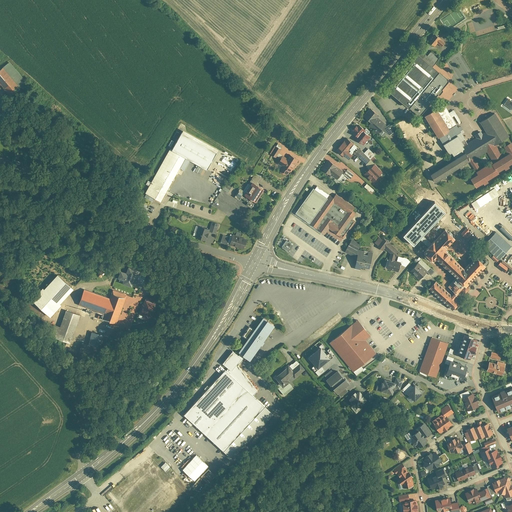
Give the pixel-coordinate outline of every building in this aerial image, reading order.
[(428,40),(435,46),(437,43),(441,46),(444,42),(434,33),(428,40)] [(414,52),(385,88),(419,116),(423,111),(448,79),(414,52)] [(9,62),(0,69),(0,83),(10,96),(27,82),(9,62)] [(377,117),(379,115),(370,107),(362,116),(370,122),(367,125),(378,134),(379,132),(385,125),(386,124),(377,117)] [(445,107),(426,118),(451,159),(430,172),(436,183),(470,163),(475,173),(469,177),(477,190),(501,175),(499,173),(511,164),(511,141),(502,147),(506,152),(503,154),(497,146),(511,137),(495,113),(479,124),(486,135),(471,145),(468,141),(472,138),(467,132),(466,133),(461,126),(458,128),(452,119),(454,118),(459,126),(461,123),(454,111),(449,114),(445,107)] [(385,125),(379,132),(383,136),(384,134),(389,134),(393,132),(392,130),(395,128),(391,122),(386,126),(385,125)] [(355,138),(363,144),(369,136),(363,132),(365,130),(359,125),(357,127),(356,126),(353,130),(354,130),(352,132),(357,136),(355,138)] [(181,133),(172,149),(207,169),(216,152),(181,133)] [(346,138),(336,149),(348,159),(354,153),(358,147),(346,138)] [(275,146),(271,154),(276,157),(280,149),(275,146)] [(370,157),(358,147),(354,153),(366,163),(370,157)] [(146,194),(160,202),(185,158),(170,150),(146,194)] [(281,166),(279,170),(288,175),(297,159),(289,154),(286,159),(282,156),(277,164),(281,166)] [(327,160),(322,168),(337,179),(342,171),(327,160)] [(374,163),(364,173),(372,181),(382,172),(374,163)] [(346,169),(343,174),(350,179),(353,175),(346,169)] [(240,189),(235,197),(239,200),(241,198),(248,202),(246,205),(252,208),(255,201),(256,202),(264,189),(253,183),(246,193),(240,189)] [(366,183),(363,186),(369,192),(372,189),(366,183)] [(225,184),(221,189),(227,192),(230,187),(225,184)] [(350,212),(353,208),(335,194),(332,198),(315,186),(294,214),(324,235),(328,230),(341,239),(354,222),(351,220),(355,214),(350,212)] [(474,209),(497,194),(492,187),(469,203),(474,209)] [(141,202),(136,211),(143,215),(148,206),(141,202)] [(444,249),(455,238),(445,230),(435,241),(435,240),(432,244),(423,236),(445,212),(435,202),(403,236),(414,245),(420,239),(428,247),(424,252),(433,261),(436,258),(446,268),(446,267),(457,277),(449,287),(455,293),(452,296),(436,282),(429,289),(453,310),(459,303),(454,298),(462,290),(465,293),(469,289),(466,286),(485,265),(488,262),(488,261),(485,259),(484,259),(483,260),(481,257),(479,260),(473,254),(468,259),(472,262),(465,269),(454,259),(444,249)] [(218,224),(212,222),(209,232),(215,234),(218,224)] [(208,229),(199,226),(196,235),(205,238),(208,229)] [(461,233),(469,240),(474,235),(466,227),(461,233)] [(495,232),(483,245),(493,254),(498,259),(511,246),(495,232)] [(246,239),(233,234),(229,244),(243,249),(246,239)] [(344,251),(354,255),(360,243),(350,238),(344,251)] [(395,257),(400,252),(383,238),(382,239),(377,245),(383,250),(385,248),(390,253),(395,257)] [(288,252),(293,245),(286,240),(281,247),(288,252)] [(373,252),(358,249),(354,268),(360,269),(360,266),(370,268),(373,252)] [(387,268),(398,271),(400,262),(395,260),(389,259),(387,268)] [(497,266),(504,272),(508,267),(500,261),(497,266)] [(410,270),(419,279),(427,271),(418,262),(410,270)] [(138,270),(127,266),(125,272),(119,270),(116,278),(122,279),(121,283),(130,286),(133,277),(135,278),(138,270)] [(14,280),(8,274),(3,278),(9,284),(14,280)] [(41,288),(30,299),(49,316),(60,304),(58,303),(72,289),(57,275),(43,289),(41,288)] [(108,298),(84,289),(78,305),(103,313),(108,298)] [(101,318),(116,323),(126,294),(111,289),(108,298),(103,313),(101,318)] [(155,300),(146,296),(145,299),(144,299),(142,304),(141,304),(139,312),(140,312),(139,317),(149,321),(153,308),(152,308),(155,300)] [(69,343),(78,314),(65,310),(60,327),(54,325),(50,337),(69,343)] [(244,357),(248,360),(273,325),(262,317),(253,329),(249,327),(243,335),(247,338),(237,352),(239,353),(244,357)] [(330,343),(357,375),(362,371),(359,367),(375,353),(365,340),(370,336),(358,320),(352,325),(352,324),(330,343)] [(119,329),(111,336),(116,342),(125,336),(119,329)] [(104,335),(91,331),(88,342),(100,346),(104,335)] [(479,340),(465,335),(458,353),(473,358),(479,340)] [(428,374),(436,377),(448,343),(432,338),(424,359),(420,371),(428,374)] [(329,358),(320,347),(307,357),(316,368),(321,365),(329,358)] [(226,370),(253,395),(257,390),(238,365),(244,357),(239,353),(238,356),(231,351),(222,363),(228,368),(226,370)] [(304,369),(299,363),(297,360),(292,364),(292,363),(289,365),(288,364),(285,366),(285,367),(273,377),(279,384),(276,386),(284,395),(293,388),(289,383),(290,382),(289,381),(304,369)] [(444,377),(448,379),(449,377),(458,381),(459,378),(463,379),(467,367),(461,365),(462,363),(458,362),(457,363),(451,360),(448,368),(447,368),(444,377)] [(486,371),(502,375),(506,363),(497,361),(496,363),(489,361),(486,371)] [(325,370),(321,365),(316,368),(314,371),(318,376),(325,370)] [(226,370),(225,369),(184,415),(224,451),(265,406),(260,401),(253,395),(226,370)] [(323,375),(326,378),(333,372),(330,369),(323,375)] [(344,387),(349,383),(337,369),(333,372),(326,378),(324,380),(336,394),(338,393),(344,387)] [(396,382),(394,387),(400,389),(403,379),(397,378),(396,382)] [(394,387),(396,382),(384,379),(380,390),(392,394),(394,387)] [(402,389),(405,392),(412,386),(408,382),(402,389)] [(405,392),(413,400),(422,392),(414,384),(412,386),(405,392)] [(348,391),(344,387),(338,393),(341,397),(348,391)] [(511,388),(492,397),(498,412),(511,406),(511,388)] [(348,399),(356,408),(366,400),(358,390),(348,399)] [(462,397),(467,411),(478,406),(477,403),(478,402),(476,396),(474,397),(473,393),(470,394),(462,397)] [(269,401),(264,397),(260,401),(265,406),(269,401)] [(443,412),(447,417),(454,412),(448,403),(440,409),(442,413),(443,412)] [(274,413),(265,406),(224,451),(232,459),(274,413)] [(431,421),(440,433),(452,424),(447,417),(443,412),(442,413),(431,421)] [(464,433),(468,442),(477,438),(478,439),(484,436),(485,437),(493,434),(488,423),(482,425),(481,421),(477,423),(478,425),(474,427),(473,427),(465,430),(466,432),(464,433)] [(420,429),(424,436),(431,432),(424,422),(414,429),(417,432),(420,429)] [(425,441),(427,440),(424,436),(420,429),(417,432),(410,436),(412,439),(410,440),(414,445),(415,445),(417,447),(418,446),(419,448),(426,443),(425,441)] [(451,441),(446,443),(451,454),(462,449),(464,454),(472,451),(468,442),(462,444),(459,437),(455,439),(455,438),(450,440),(451,441)] [(502,464),(496,450),(486,454),(492,468),(502,464)] [(429,471),(443,461),(439,456),(435,451),(431,454),(430,452),(424,457),(425,459),(422,461),(429,471)] [(444,452),(439,456),(443,461),(444,463),(449,459),(444,452)] [(194,455),(180,470),(193,482),(207,466),(194,455)] [(165,472),(170,467),(165,462),(160,467),(165,472)] [(402,488),(414,486),(412,477),(408,471),(406,472),(404,468),(405,467),(402,462),(393,469),(399,478),(397,479),(400,484),(402,483),(402,488)] [(477,462),(472,465),(475,472),(480,470),(477,462)] [(472,465),(463,468),(467,477),(475,473),(475,472),(472,465)] [(458,480),(458,481),(468,478),(467,477),(463,468),(454,472),(455,473),(458,480)] [(427,479),(431,489),(445,483),(442,478),(440,473),(427,479)] [(492,483),(496,492),(496,493),(499,492),(503,494),(505,497),(506,497),(511,494),(511,485),(510,481),(502,478),(499,479),(498,478),(493,481),(493,482),(492,482),(492,483)] [(488,489),(490,495),(496,492),(492,483),(487,486),(488,489)] [(468,491),(465,493),(470,503),(472,502),(473,504),(480,501),(479,499),(481,499),(478,493),(476,488),(474,489),(473,488),(467,491),(468,491)] [(488,489),(478,493),(481,499),(482,501),(491,497),(490,495),(488,489)] [(403,501),(409,500),(408,493),(399,495),(399,501),(403,501)] [(449,496),(435,499),(438,511),(452,509),(450,503),(449,496)] [(416,511),(416,500),(409,500),(403,501),(403,511),(416,511)] [(457,502),(450,503),(452,509),(452,511),(459,511),(457,502)]
